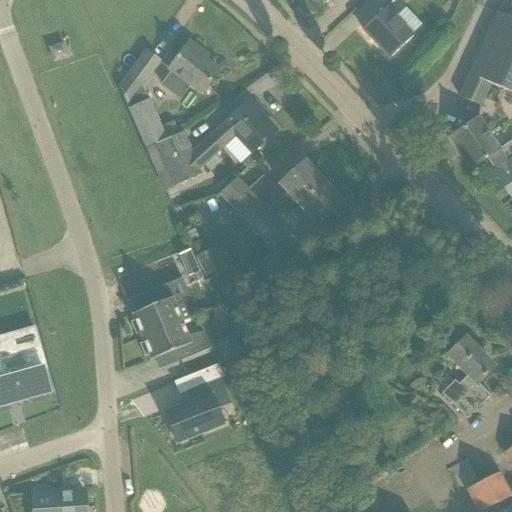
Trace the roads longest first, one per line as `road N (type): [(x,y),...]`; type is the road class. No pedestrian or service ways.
road 1 (unclassified): [(0,23),(101,302),(105,432)]
road 2 (tertiary): [(511,273),(246,0)]
